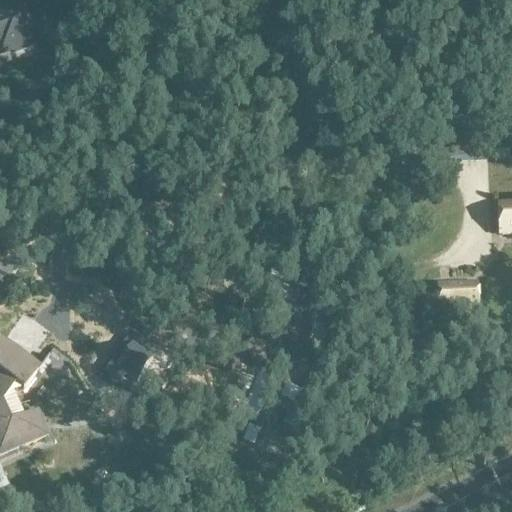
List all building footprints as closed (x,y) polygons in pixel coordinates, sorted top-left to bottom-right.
[(38,44),(31,22),(25,24),(19,9),(0,15),(0,49),(10,46),(13,53),(38,44)] [(511,204),(497,205),(499,235),(511,234),(511,204)] [(277,263),(269,249),(243,264),(250,278),(277,263)] [(479,308),(477,284),(437,286),(439,310),(479,308)] [(402,372),(429,371),(427,322),(400,323),(402,372)] [(131,333),(105,373),(123,384),(126,378),(138,386),(156,359),(144,351),(149,345),(131,333)] [(25,446),(48,436),(38,413),(11,425),(2,403),(16,385),(24,391),(39,370),(2,344),(0,346),(0,445),(20,436),(25,446)] [(43,377),(48,379),(34,402),(46,409),(70,366),(54,357),(43,377)]
